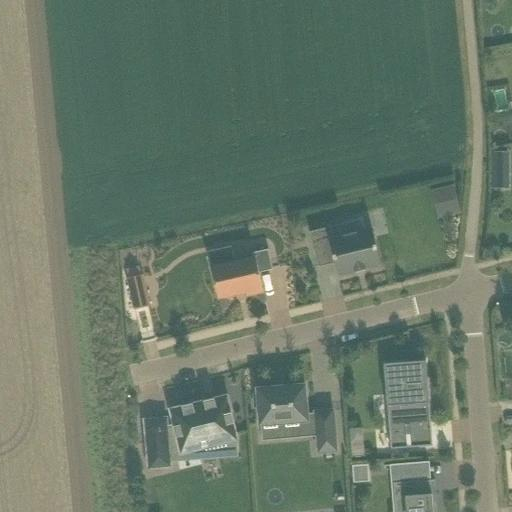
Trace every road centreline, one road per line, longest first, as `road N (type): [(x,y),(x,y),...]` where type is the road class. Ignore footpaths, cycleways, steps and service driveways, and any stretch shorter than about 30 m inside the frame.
road 1 (residential): [(467,296),(137,377)]
road 2 (residential): [(489,511),(467,296)]
